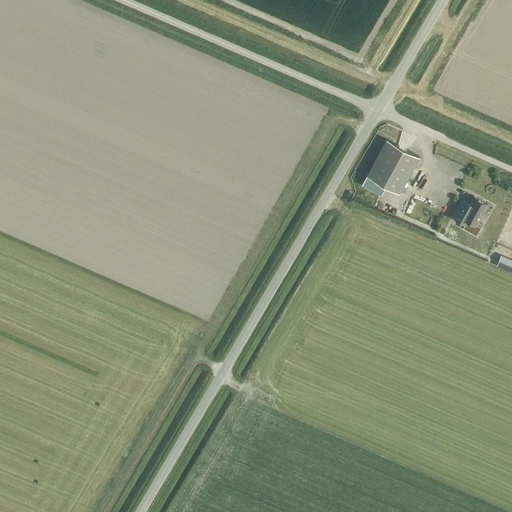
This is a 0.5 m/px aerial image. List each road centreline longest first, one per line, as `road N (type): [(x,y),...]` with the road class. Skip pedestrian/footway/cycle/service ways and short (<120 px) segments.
road 1 (unclassified): [(138,511),(377,110)]
road 2 (unclassified): [(377,110),(115,0)]
road 3 (unclassified): [(511,168),(377,110)]
road 4 (unclassified): [(377,110),(442,0)]
